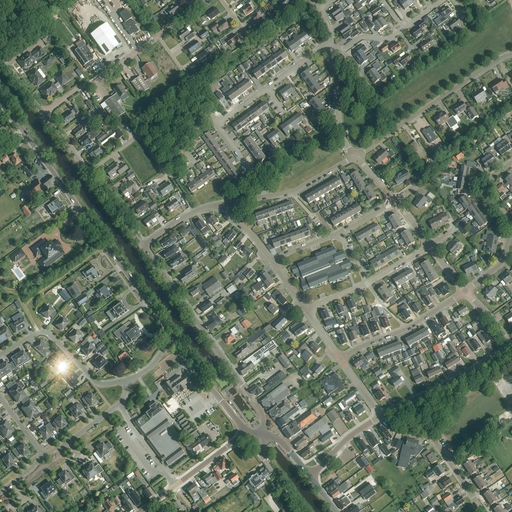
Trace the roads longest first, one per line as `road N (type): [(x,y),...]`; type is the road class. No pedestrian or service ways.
road 1 (secondary): [(174,338),(0,99)]
road 2 (residential): [(259,435),(263,419),(245,387),(142,246)]
road 3 (unclassified): [(356,156),(511,54)]
road 4 (residential): [(0,356),(43,332),(95,382),(126,380)]
road 5 (residential): [(341,359),(465,292)]
road 6 (residential): [(44,113),(157,37)]
